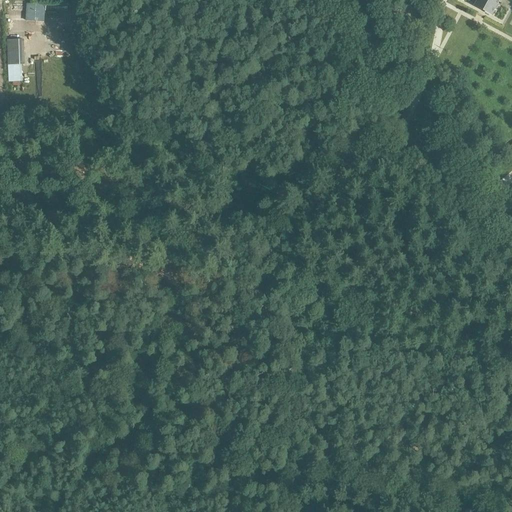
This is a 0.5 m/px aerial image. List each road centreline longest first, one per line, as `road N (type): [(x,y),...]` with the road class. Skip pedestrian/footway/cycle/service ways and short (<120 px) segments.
road 1 (track): [(0,231),(294,272),(423,316),(511,363)]
road 2 (unclassified): [(511,228),(331,69),(237,0)]
road 3 (track): [(259,264),(266,351),(260,511)]
